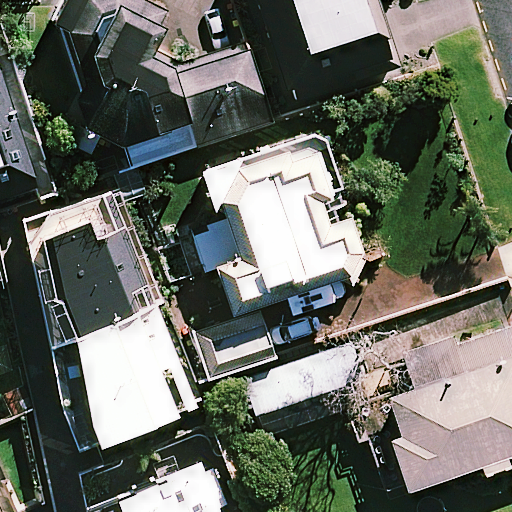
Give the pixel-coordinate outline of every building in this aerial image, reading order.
[(124,149),(131,170),(271,125),(245,42),(189,60),(169,0),(61,0),(53,15),(82,107),(71,148),(93,155),(99,135),(124,149)] [(258,0),(290,102),(349,83),(346,72),(389,59),(370,0),(258,0)] [(0,56),(0,199),(42,186),(0,56)] [(366,270),(322,136),(204,174),(215,209),(223,207),(239,257),(216,265),(232,313),(366,270)] [(198,402),(118,194),(18,215),(55,387),(79,448),(198,402)] [(275,357),(260,310),(192,332),(208,379),(275,357)] [(387,497),(479,467),(482,476),(509,467),(506,458),(511,456),(511,334),(509,324),(468,338),(379,366),(388,396),(357,406),(387,497)] [(0,511),(20,511),(9,485),(15,482),(0,452),(0,511)] [(232,511),(216,466),(198,473),(196,466),(88,504),(91,511),(232,511)]
